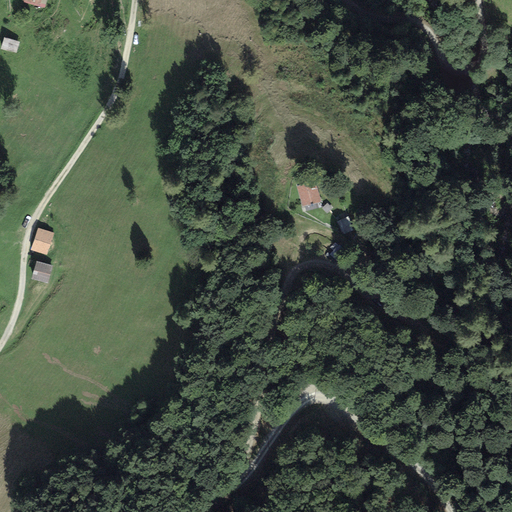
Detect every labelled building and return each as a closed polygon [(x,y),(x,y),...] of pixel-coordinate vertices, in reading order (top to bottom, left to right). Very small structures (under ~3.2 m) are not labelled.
[(21,0),(21,2),(46,9),(48,0),(21,0)] [(3,38),(2,50),(18,52),(20,39),(3,38)] [(313,178),(294,182),(300,206),(319,202),(313,178)] [(343,215),(331,220),(336,233),(348,228),(343,215)] [(42,225),(32,244),(44,250),(54,231),(42,225)] [(31,278),(49,283),(54,265),(36,260),(31,278)]
